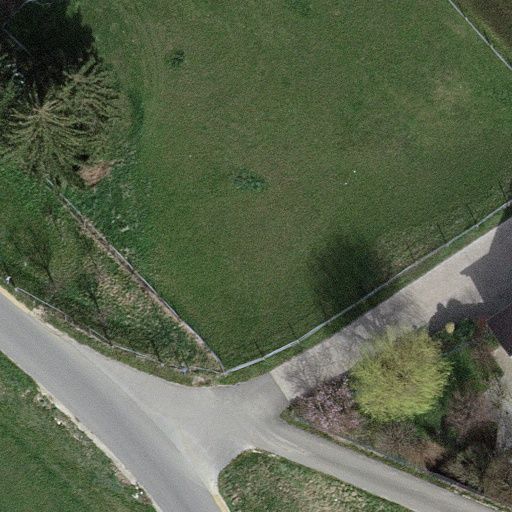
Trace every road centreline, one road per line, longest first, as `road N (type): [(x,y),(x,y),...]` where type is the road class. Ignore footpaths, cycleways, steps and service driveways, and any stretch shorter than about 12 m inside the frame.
road 1 (track): [(116,425),(196,412),(304,447),(453,511)]
road 2 (residential): [(116,425),(0,320)]
